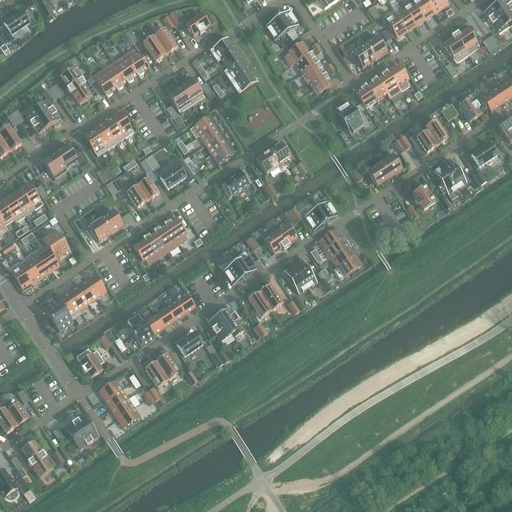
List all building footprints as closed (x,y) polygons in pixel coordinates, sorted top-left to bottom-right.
[(57,9),(51,0),(48,0),(45,2),(52,12),(57,9)] [(324,12),(341,0),(321,0),(327,9),(324,11),(324,12)] [(434,16),(427,5),(423,0),(419,0),(413,4),(425,22),(434,16)] [(449,7),(444,0),(433,0),(427,5),(434,16),(449,7)] [(506,0),(503,0),(495,6),(510,28),(511,26),(511,7),(510,5),(506,0)] [(371,6),(368,1),(362,5),(366,9),(371,6)] [(425,22),(413,4),(404,10),(416,28),(425,22)] [(495,6),(483,14),(488,20),(487,20),(493,28),(498,36),(509,29),(510,28),(495,6)] [(380,18),(373,8),(368,12),(375,22),(380,18)] [(416,28),(404,10),(395,16),(407,34),(416,28)] [(454,15),(451,10),(445,14),(448,19),(454,15)] [(207,12),(185,26),(193,39),(198,35),(199,37),(205,33),(204,31),(215,24),(207,12)] [(299,27),(289,12),(277,20),(289,38),(295,34),(293,30),(299,27)] [(7,30),(1,34),(8,45),(15,41),(12,37),(30,25),(22,13),(4,25),(7,30)] [(407,34),(395,16),(393,13),(383,19),(398,41),(407,34)] [(173,15),(168,18),(175,29),(180,25),(173,15)] [(175,29),(168,18),(163,22),(169,32),(175,29)] [(289,38),(277,20),(265,28),(275,43),(286,35),(289,38)] [(178,49),(165,30),(154,38),(167,57),(178,49)] [(480,50),(467,30),(458,36),(458,35),(454,37),(468,58),(480,50)] [(138,42),(131,32),(125,35),(132,46),(138,42)] [(468,58),(454,37),(451,39),(452,41),(443,46),(456,66),(468,58)] [(493,37),(487,40),(494,51),(499,47),(493,37)] [(167,57),(154,38),(143,45),(155,64),(167,57)] [(387,54),(377,38),(364,46),(375,62),(387,54)] [(112,39),(107,43),(111,50),(117,46),(112,39)] [(217,63),(236,51),(228,40),(210,53),(217,63)] [(489,54),(494,51),(487,40),(482,44),(489,54)] [(284,60),(290,68),(310,55),(303,44),(288,54),(289,56),(284,60)] [(375,62),(364,46),(352,55),(353,55),(362,69),(362,70),(375,62)] [(348,57),(342,47),(336,51),(343,61),(348,57)] [(319,48),(314,52),(317,57),(323,53),(319,48)] [(148,70),(138,55),(136,56),(133,51),(124,57),(139,79),(144,75),(143,74),(148,70)] [(224,74),(243,62),(236,51),(217,63),(218,64),(221,62),(227,72),(224,74)] [(317,65),(314,61),(315,60),(311,54),(310,55),(290,68),(290,69),(295,66),(302,76),(317,65)] [(139,79),(124,57),(113,64),(128,86),(134,82),(133,81),(137,78),(138,79),(139,79)] [(231,85),(250,72),(243,62),(224,74),(231,85)] [(128,86),(113,64),(103,71),(118,93),(123,89),(122,88),(127,85),(128,86)] [(324,76),(321,71),(322,70),(318,64),(317,65),(302,76),(309,86),(324,76)] [(457,75),(450,65),(445,69),(452,79),(457,75)] [(408,82),(398,66),(387,73),(401,94),(410,88),(406,83),(408,82)] [(204,72),(201,67),(196,70),(200,75),(204,72)] [(80,81),(79,80),(83,77),(77,68),(74,71),(73,70),(60,79),(68,90),(74,86),(78,91),(84,87),(85,87),(82,81),(80,81)] [(333,69),(328,73),(331,78),(337,74),(333,69)] [(118,93),(103,71),(92,78),(95,83),(102,94),(106,99),(107,100),(113,96),(112,95),(116,92),(117,93),(118,93)] [(208,78),(204,72),(200,75),(203,81),(208,78)] [(239,95),(257,83),(250,72),(231,85),(239,95)] [(401,94),(387,73),(386,72),(381,76),(382,77),(377,80),(390,101),(401,94)] [(331,87),(328,82),(329,81),(325,75),(324,76),(309,86),(316,97),(331,87)] [(390,101),(377,80),(376,79),(370,83),(371,84),(366,87),(377,103),(386,96),(390,101)] [(511,99),(511,80),(503,86),(511,100),(511,99)] [(205,99),(192,81),(180,89),(192,107),(205,99)] [(102,94),(95,83),(90,87),(97,97),(102,94)] [(213,95),(207,86),(206,84),(200,88),(207,98),(213,95)] [(57,86),(52,89),(59,99),(64,96),(57,86)] [(92,98),(84,87),(78,91),(74,86),(68,90),(67,91),(71,96),(72,96),(79,107),(92,98)] [(221,91),(217,86),(213,89),(216,94),(221,91)] [(377,103),(366,87),(365,86),(360,90),(361,91),(355,95),(365,110),(377,103)] [(511,100),(503,86),(492,93),(501,107),(511,100)] [(59,99),(52,89),(46,93),(53,103),(59,99)] [(192,107),(180,89),(168,97),(180,116),(192,107)] [(224,97),(221,91),(216,94),(220,100),(224,97)] [(422,99),(419,93),(414,96),(418,102),(422,99)] [(501,107),(492,93),(481,100),(491,114),(501,107)] [(468,97),(456,105),(469,125),(481,117),(478,111),(479,110),(475,104),(474,105),(468,97)] [(62,124),(56,115),(57,115),(52,109),(48,102),(37,109),(50,129),(53,127),(54,129),(62,124)] [(357,115),(349,104),(335,113),(343,125),(357,115)] [(50,129),(37,109),(35,106),(23,114),(30,124),(29,124),(34,130),(38,136),(50,129)] [(459,117),(452,106),(441,113),(448,124),(459,117)] [(178,118),(171,108),(166,111),(173,121),(178,118)] [(18,112),(12,115),(19,126),(25,122),(18,112)] [(134,134),(120,113),(111,119),(125,141),(134,134)] [(365,128),(361,122),(365,120),(360,113),(357,115),(343,125),(351,137),(365,128)] [(19,126),(12,115),(7,119),(14,129),(19,126)] [(196,141),(199,139),(218,127),(211,117),(190,131),(196,141)] [(125,141),(111,119),(102,125),(116,147),(125,141)] [(511,145),(511,124),(510,121),(497,129),(509,147),(511,145)] [(182,122),(176,126),(180,133),(186,129),(182,122)] [(436,122),(425,129),(427,132),(438,148),(449,141),(436,122)] [(116,147),(102,125),(93,131),(107,153),(116,147)] [(22,146),(9,127),(0,133),(0,137),(11,154),(22,146)] [(205,148),(223,136),(218,127),(199,139),(205,148)] [(107,153),(93,131),(83,137),(98,159),(107,153)] [(427,132),(411,143),(421,159),(438,148),(427,132)] [(343,134),(339,136),(345,145),(349,142),(343,134)] [(211,157),(229,145),(223,136),(205,148),(211,157)] [(0,160),(11,154),(0,137),(0,160)] [(404,138),(398,142),(406,152),(411,148),(404,138)] [(400,155),(406,152),(398,142),(393,145),(400,155)] [(185,148),(181,143),(177,146),(180,151),(185,148)] [(290,160),(280,145),(281,145),(280,144),(268,153),(278,169),(291,160),(290,160)] [(217,166),(236,154),(229,145),(211,157),(217,166)] [(497,157),(489,145),(471,157),(479,169),(497,157)] [(78,162),(67,147),(55,155),(65,170),(78,162)] [(189,153),(185,148),(180,151),(184,156),(189,153)] [(151,153),(148,149),(143,152),(146,157),(151,153)] [(278,169),(268,153),(256,161),(266,177),(278,169)] [(68,173),(65,170),(55,155),(43,163),(55,182),(68,173)] [(402,172),(392,157),(380,165),(390,180),(402,172)] [(151,160),(146,163),(149,167),(152,171),(156,168),(151,160)] [(194,181),(181,160),(176,164),(179,167),(178,168),(160,179),(168,192),(186,180),(186,179),(189,184),(194,181)] [(152,171),(149,167),(146,163),(145,161),(140,165),(147,175),(152,171)] [(451,161),(442,167),(458,191),(467,185),(467,186),(471,184),(469,180),(464,172),(460,175),(451,161)] [(137,167),(134,162),(129,166),(132,170),(137,167)] [(194,168),(191,162),(186,165),(190,171),(194,168)] [(308,174),(301,164),(296,168),(303,178),(308,174)] [(390,180),(380,165),(367,173),(377,189),(390,180)] [(132,170),(129,166),(123,169),(126,174),(128,173),(132,170)] [(442,167),(432,173),(441,186),(438,189),(443,196),(446,194),(449,197),(458,191),(442,167)] [(198,173),(194,168),(190,171),(193,176),(198,173)] [(121,173),(118,169),(112,172),(115,177),(121,173)] [(364,180),(357,169),(352,173),(359,183),(364,180)] [(108,182),(102,171),(96,175),(103,185),(108,182)] [(228,200),(252,184),(244,172),(235,178),(234,178),(230,181),(230,182),(220,188),(228,200)] [(479,173),(474,177),(481,187),(486,183),(479,173)] [(159,195),(149,180),(148,180),(145,176),(135,183),(148,203),(159,195)] [(476,191),(481,187),(474,177),(469,180),(476,191)] [(123,191),(116,181),(111,184),(118,194),(123,191)] [(148,203),(135,183),(127,188),(130,192),(126,195),(137,210),(148,203)] [(43,206),(29,184),(19,191),(33,212),(43,206)] [(118,194),(111,184),(105,188),(112,197),(112,198),(118,194)] [(270,185),(265,189),(271,199),(277,195),(270,185)] [(48,197),(41,187),(36,190),(42,201),(48,197)] [(435,204),(424,187),(412,196),(416,201),(414,202),(418,208),(419,207),(423,212),(435,204)] [(265,189),(259,192),(266,202),(271,199),(265,189)] [(33,212),(19,191),(10,197),(24,218),(33,212)] [(24,218),(10,197),(1,203),(13,221),(16,224),(24,218)] [(451,208),(444,198),(438,202),(445,212),(451,208)] [(13,221),(1,203),(0,203),(0,220),(8,233),(4,227),(13,221)] [(337,217),(328,203),(316,211),(314,207),(314,208),(325,225),(337,217)] [(419,218),(412,207),(407,211),(414,221),(419,218)] [(325,225),(314,208),(307,212),(310,215),(304,219),(313,233),(325,225)] [(302,221),(295,211),(290,214),(296,224),(302,221)] [(124,228),(113,212),(101,220),(112,236),(124,228)] [(47,221),(44,216),(39,220),(42,224),(47,221)] [(58,224),(55,219),(49,223),(52,228),(58,224)] [(42,224),(39,220),(33,223),(36,228),(42,224)] [(85,230),(78,220),(73,223),(79,234),(85,230)] [(112,236),(101,220),(98,223),(96,221),(89,226),(90,228),(88,229),(89,229),(99,244),(99,245),(112,236)] [(186,235),(181,227),(176,220),(171,223),(170,222),(164,225),(179,247),(188,241),(184,236),(186,235)] [(179,247),(164,225),(164,226),(165,227),(160,230),(159,229),(154,232),(168,254),(179,247)] [(288,226),(276,234),(286,250),(290,248),(289,246),(297,241),(288,226)] [(29,233),(26,228),(21,232),(24,236),(29,233)] [(64,243),(56,231),(55,231),(56,231),(42,241),(41,240),(41,241),(47,250),(49,252),(64,243)] [(273,231),(262,238),(273,256),(282,251),(283,252),(286,250),(276,234),(273,231)] [(325,252),(343,240),(337,231),(319,243),(325,252)] [(24,236),(21,232),(15,235),(18,240),(24,236)] [(168,254),(154,232),(153,233),(154,234),(150,237),(149,236),(143,239),(158,261),(168,254)] [(35,239),(32,235),(26,238),(29,243),(35,239)] [(8,238),(6,245),(8,247),(12,244),(15,242),(10,236),(8,238)] [(29,243),(26,238),(21,242),(24,247),(29,243)] [(158,261),(143,239),(143,240),(144,241),(133,248),(143,263),(145,262),(149,267),(158,261)] [(258,250),(251,239),(246,243),(253,253),(258,250)] [(202,245),(199,240),(194,244),(197,249),(202,245)] [(331,261),(349,249),(343,240),(325,252),(331,261)] [(72,255),(64,243),(49,252),(57,265),(71,255),(72,255)] [(15,249),(12,244),(8,247),(7,248),(10,253),(15,249)] [(10,253),(7,248),(2,251),(1,252),(5,256),(10,253)] [(334,272),(355,258),(349,249),(331,261),(337,270),(333,272),(334,272)] [(60,268),(57,265),(49,252),(47,250),(38,256),(50,274),(60,268)] [(315,251),(310,254),(314,260),(319,257),(315,251)] [(50,274),(38,256),(36,252),(26,259),(29,262),(41,280),(50,274)] [(232,261),(228,255),(224,258),(228,264),(232,261)] [(256,271),(247,257),(235,265),(244,279),(256,271)] [(319,257),(314,260),(318,265),(322,262),(319,257)] [(340,282),(362,267),(355,258),(334,272),(340,282)] [(77,264),(73,259),(69,262),(72,267),(77,264)] [(244,279),(235,265),(233,261),(226,266),(229,269),(223,273),(232,287),(244,279)] [(317,285),(301,261),(292,267),(308,291),(317,285)] [(29,262),(20,268),(32,286),(41,280),(29,262)] [(32,286),(20,268),(18,265),(9,271),(23,292),(32,286)] [(308,291),(292,267),(283,273),(299,297),(308,291)] [(325,271),(320,274),(324,279),(328,276),(325,271)] [(151,279),(148,275),(143,278),(146,283),(151,279)] [(106,294),(94,276),(84,283),(96,301),(106,294)] [(328,276),(324,279),(325,281),(327,284),(332,281),(328,276)] [(325,281),(320,284),(327,295),(332,291),(327,284),(325,281)] [(96,301),(84,283),(75,289),(87,307),(96,301)] [(283,305),(270,286),(259,294),(272,313),(283,305)] [(174,287),(169,291),(172,296),(175,294),(177,292),(174,287)] [(87,307),(75,289),(66,295),(78,313),(87,307)] [(272,313),(259,294),(248,301),(260,320),(272,313)] [(78,313),(66,295),(58,300),(57,300),(57,301),(65,313),(73,324),(69,318),(78,313)] [(196,310),(186,296),(176,303),(185,317),(196,310)] [(298,299),(293,303),(300,313),(305,310),(298,299)] [(47,306),(44,301),(39,304),(43,309),(47,306)] [(65,313),(57,301),(43,310),(51,322),(65,313)] [(185,317),(176,303),(165,310),(174,324),(185,317)] [(293,303),(287,307),(294,317),(300,313),(293,303)] [(243,329),(238,322),(239,322),(234,315),(230,309),(218,317),(231,336),(233,339),(236,337),(245,331),(243,329)] [(174,324),(165,310),(155,317),(164,331),(174,324)] [(73,324),(65,313),(51,322),(59,334),(59,333),(73,324)] [(231,336),(218,317),(215,319),(214,316),(206,321),(207,324),(212,330),(211,330),(216,337),(220,343),(231,336)] [(148,329),(144,324),(140,317),(125,327),(133,338),(148,329)] [(164,331),(155,317),(144,324),(148,329),(153,338),(164,331)] [(260,326),(255,329),(262,340),(267,336),(260,326)] [(156,341),(153,338),(148,329),(133,338),(141,351),(156,341)] [(255,329),(250,333),(256,343),(262,340),(255,329)] [(61,339),(58,334),(53,338),(56,342),(61,339)] [(202,347),(194,335),(176,347),(184,359),(202,347)] [(111,348),(104,337),(99,341),(106,351),(111,348)] [(123,346),(119,340),(115,343),(118,349),(123,346)] [(126,351),(123,346),(118,349),(122,354),(126,351)] [(99,367),(104,364),(97,353),(92,356),(88,351),(76,359),(83,370),(82,370),(85,376),(87,375),(90,381),(103,373),(99,367)] [(222,352),(217,355),(224,366),(229,362),(222,352)] [(217,355),(211,359),(218,369),(224,366),(217,355)] [(180,375),(167,356),(156,363),(169,382),(180,375)] [(169,382),(156,363),(145,371),(157,390),(169,382)] [(197,370),(191,374),(195,379),(201,375),(197,370)] [(198,384),(191,373),(186,377),(192,387),(198,384)] [(137,382),(133,377),(129,380),(132,385),(137,382)] [(104,404),(123,392),(116,382),(98,394),(104,404)] [(140,387),(137,382),(132,385),(136,390),(140,387)] [(153,390),(148,393),(151,399),(154,404),(160,400),(153,390)] [(29,402),(22,392),(17,395),(24,406),(29,402)] [(110,413),(129,400),(123,392),(104,404),(110,413)] [(148,393),(142,397),(146,402),(151,399),(148,393)] [(151,399),(146,402),(149,407),(154,404),(151,399)] [(116,422),(135,409),(129,400),(110,413),(116,422)] [(29,421),(18,405),(7,413),(18,429),(29,421)] [(18,429),(7,413),(5,409),(0,412),(0,426),(6,436),(18,429)] [(122,431),(141,419),(135,409),(116,422),(122,431)] [(72,440),(92,428),(84,416),(78,420),(71,424),(72,425),(65,429),(72,440)] [(93,443),(99,439),(92,428),(72,440),(80,452),(87,447),(87,448),(93,443)] [(65,440),(58,430),(53,433),(60,444),(65,440)] [(42,455),(34,443),(21,452),(29,463),(35,459),(39,465),(45,460),(46,460),(43,454),(42,455)] [(63,449),(58,453),(64,463),(70,460),(63,449)] [(58,453),(52,457),(59,467),(64,463),(58,453)] [(23,468),(16,458),(10,462),(17,472),(21,469),(23,468)] [(53,472),(45,460),(39,465),(35,459),(29,463),(28,464),(31,470),(33,469),(40,480),(53,472)] [(21,469),(17,472),(22,479),(26,477),(21,469)] [(16,490),(12,484),(13,483),(9,477),(8,478),(4,472),(0,474),(0,492),(1,492),(5,498),(16,490)] [(30,492),(22,479),(16,484),(24,496),(30,492)]
